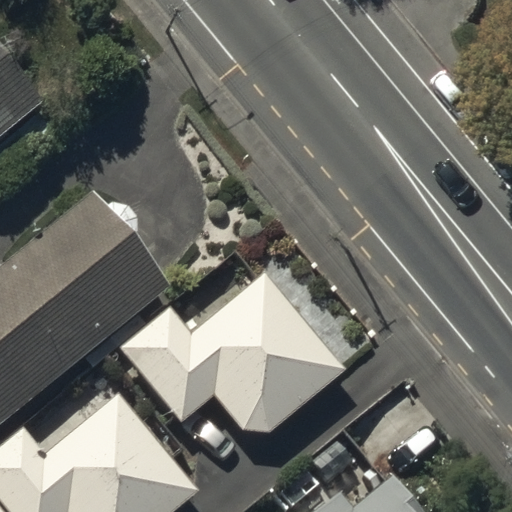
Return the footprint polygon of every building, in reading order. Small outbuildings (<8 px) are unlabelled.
[(0,168),(42,134),(28,116),(37,109),(0,64),(0,168)] [(168,287),(91,192),(0,265),(0,418),(80,355),(90,367),(143,325),(134,314),(168,287)] [(239,432),(265,433),(342,371),(262,274),(185,336),(164,310),(116,349),(177,425),(211,398),(239,432)] [(173,511),(195,494),(114,394),(38,454),(18,429),(0,442),(0,509),(2,511),(173,511)] [(415,511),(388,480),(370,494),(364,486),(343,503),(334,493),(311,511),(415,511)]
